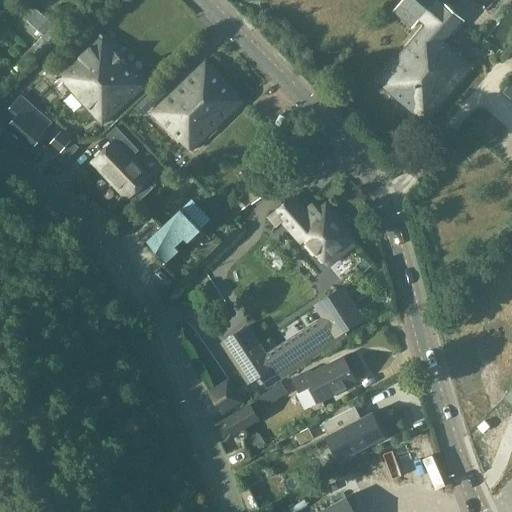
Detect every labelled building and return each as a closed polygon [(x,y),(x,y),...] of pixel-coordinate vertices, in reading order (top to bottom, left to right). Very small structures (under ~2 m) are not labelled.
[(423,26),(375,83),(424,124),(471,68),(458,57),(459,55),(445,43),(463,21),(437,0),(402,0),(392,12),(411,28),(417,21),(423,26)] [(28,52),(37,62),(63,35),(54,25),(53,26),(36,11),(27,20),(44,37),(28,52)] [(61,84),(103,125),(143,88),(133,78),(137,75),(100,36),(54,79),(57,81),(55,83),(58,86),(61,84)] [(205,61),(150,113),(178,143),(181,140),(189,149),(185,153),(188,156),(244,102),(205,61)] [(42,132),(51,123),(20,96),(10,107),(16,113),(4,126),(30,149),(43,134),(42,132)] [(112,143),(92,162),(132,204),(154,184),(130,159),(138,151),(115,127),(106,136),(112,143)] [(60,131),(48,145),(58,154),(70,140),(60,131)] [(58,154),(50,164),(58,171),(78,146),(70,140),(58,154)] [(241,191),(251,203),(270,187),(259,175),(241,191)] [(228,201),(238,212),(249,203),(239,191),(228,201)] [(326,254),(334,262),(354,244),(347,235),(350,232),(326,205),(320,210),(315,205),(305,214),(291,198),(269,218),(277,228),(283,222),(302,243),(306,240),(322,258),(326,254)] [(200,229),(209,220),(190,200),(181,209),(180,209),(146,242),(166,263),(186,284),(220,250),(200,229)] [(344,254),(352,264),(353,264),(362,273),(370,266),(353,246),(344,254)] [(248,326),(226,340),(220,344),(248,385),(260,377),(268,389),(333,345),(347,336),(344,331),(358,321),(338,289),(312,306),(320,317),(266,354),(248,326)] [(343,358),(311,375),(308,369),(290,378),(298,394),(312,386),(321,403),(356,385),(343,358)] [(209,394),(221,414),(242,401),(229,381),(209,394)] [(280,384),(272,389),(279,399),(287,394),(280,384)] [(263,395),(258,398),(264,409),(269,405),(263,395)] [(225,422),(234,437),(258,422),(249,407),(225,422)] [(354,408),(321,424),(327,437),(323,439),(338,466),(341,464),(342,464),(356,456),(354,453),(384,438),(372,413),(360,420),(354,408)] [(307,429),(294,435),(299,446),(312,439),(307,429)] [(353,511),(345,498),(321,511),(353,511)]
